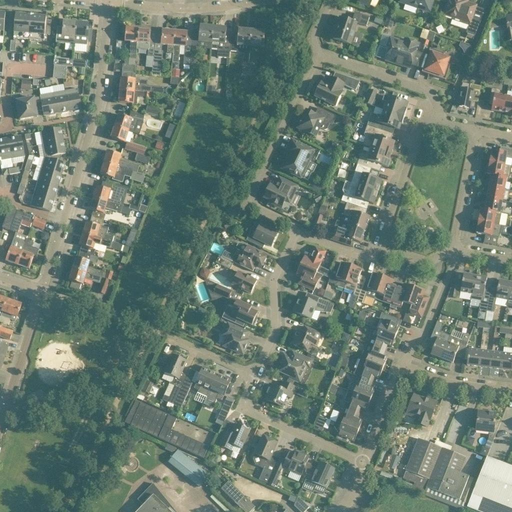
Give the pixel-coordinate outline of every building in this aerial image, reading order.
[(400,0),(400,2),(429,12),(433,0),(400,0)] [(466,33),(475,36),(481,21),(472,18),(476,7),(461,2),(461,0),(449,0),(445,15),(461,20),(460,24),(468,26),(466,33)] [(369,18),(355,13),(352,21),(340,17),(337,26),(335,31),(335,32),(333,39),(351,45),(351,44),(350,44),(357,24),(366,27),(369,18)] [(15,15),(13,39),(21,39),(23,16),(15,15)] [(23,16),(21,39),(29,40),(30,24),(28,23),(29,15),(28,15),(28,16),(23,16)] [(30,24),(29,40),(36,41),(38,17),(34,16),(33,16),(33,24),(30,24)] [(46,18),(38,17),(36,41),(44,41),(45,35),(45,31),(46,25),(46,21),(46,18)] [(388,18),(385,26),(391,28),(394,20),(388,18)] [(75,45),(77,23),(70,22),(70,21),(64,20),(64,22),(63,29),(57,29),(56,43),(75,45)] [(77,23),(75,45),(87,46),(87,42),(88,38),(88,30),(89,24),(77,23)] [(206,49),(211,50),(213,28),(200,26),(200,32),(194,32),(192,48),(198,48),(206,49)] [(137,49),(139,29),(127,28),(126,42),(131,43),(129,60),(136,60),(137,49)] [(213,28),(211,50),(218,50),(217,58),(230,59),(232,35),(226,35),(227,29),(213,28)] [(151,30),(139,29),(137,49),(148,50),(148,57),(155,57),(155,51),(156,41),(150,41),(151,30)] [(165,31),(163,31),(162,46),(168,46),(167,53),(173,53),(175,32),(170,32),(171,31),(170,30),(166,29),(165,30),(165,31)] [(237,45),(250,47),(252,31),(238,30),(237,45)] [(420,38),(426,40),(429,32),(423,30),(420,38)] [(252,31),(250,47),(264,48),(265,32),(252,31)] [(175,32),(173,53),(173,54),(172,63),(179,64),(180,47),(186,48),(188,33),(175,32)] [(429,32),(426,40),(432,42),(435,34),(429,32)] [(386,61),(396,64),(396,62),(411,67),(417,48),(418,44),(408,40),(406,44),(390,39),(387,48),(390,49),(386,61)] [(444,55),(430,49),(422,73),(445,81),(450,66),(448,65),(450,59),(443,56),(444,55)] [(160,76),(163,52),(155,51),(155,57),(153,76),(160,76)] [(55,59),(54,66),(67,67),(73,67),(73,61),(55,59)] [(242,71),(254,72),(255,63),(243,62),(242,71)] [(134,74),(135,66),(123,65),(122,73),(134,74)] [(65,79),(67,67),(54,66),(53,78),(65,79)] [(473,71),(472,77),(482,79),(483,73),(473,71)] [(316,88),(315,90),(315,92),(317,94),(315,97),(324,101),(325,102),(329,103),(335,107),(342,92),(341,91),(344,86),(356,92),(360,82),(346,77),(343,84),(332,79),(330,78),(327,85),(326,88),(321,85),(319,88),(317,88),(316,88)] [(121,79),(120,91),(152,94),(164,95),(164,89),(136,86),(136,80),(121,79)] [(22,81),(21,89),(31,90),(31,82),(22,81)] [(208,86),(207,95),(225,98),(227,82),(219,81),(219,87),(208,86)] [(470,109),(472,101),(478,103),(481,87),(470,85),(469,90),(461,88),(459,97),(458,107),(470,109)] [(491,110),(503,113),(506,97),(498,96),(499,90),(492,89),(491,94),(489,104),(492,105),(491,110)] [(68,92),(65,92),(69,111),(82,109),(79,97),(79,95),(78,90),(68,92)] [(375,98),(378,93),(370,90),(364,103),(372,107),(372,105),(375,98)] [(151,100),(152,94),(120,91),(119,104),(137,105),(137,98),(144,99),(151,100)] [(59,93),(53,94),(56,114),(69,111),(65,92),(59,93)] [(53,94),(40,96),(41,103),(43,111),(44,116),(56,114),(53,94)] [(385,96),(383,102),(386,104),(384,111),(405,117),(407,110),(406,110),(408,104),(385,96)] [(511,98),(506,97),(503,113),(511,114),(511,117),(511,98)] [(34,98),(30,99),(32,113),(36,112),(37,117),(38,117),(37,112),(43,111),(41,103),(35,104),(34,98)] [(30,99),(17,101),(20,120),(33,118),(32,113),(30,99)] [(147,107),(145,114),(146,115),(151,116),(159,118),(161,110),(147,107)] [(299,131),(303,132),(304,131),(315,137),(320,128),(326,131),(330,124),(332,125),(336,117),(318,109),(315,115),(306,110),(305,113),(304,112),(301,118),(302,118),(298,128),(300,129),(299,131)] [(371,114),(367,126),(384,132),(386,126),(399,130),(401,124),(402,125),(405,117),(384,111),(382,117),(371,114)] [(129,119),(119,115),(115,127),(129,132),(134,133),(138,121),(143,123),(145,114),(131,112),(129,119)] [(373,142),(371,148),(391,155),(393,150),(392,150),(395,142),(382,138),(384,132),(367,126),(364,136),(373,142)] [(125,143),(129,132),(115,127),(111,139),(125,143)] [(61,130),(41,133),(43,146),(63,142),(61,130)] [(168,131),(165,138),(171,140),(174,133),(168,131)] [(9,140),(13,160),(26,158),(23,147),(22,137),(9,140)] [(0,141),(0,161),(0,162),(13,160),(9,140),(0,141)] [(292,141),(288,148),(290,149),(288,154),(289,154),(282,169),(301,178),(305,169),(306,169),(310,162),(308,162),(313,151),(292,141)] [(43,146),(46,159),(62,159),(62,156),(66,155),(63,142),(43,146)] [(161,150),(163,144),(158,142),(155,148),(161,150)] [(125,150),(137,154),(144,156),(146,149),(127,143),(125,150)] [(369,155),(361,154),(357,165),(373,170),(376,164),(388,168),(391,160),(390,160),(391,155),(371,148),(369,155)] [(492,150),(490,163),(504,166),(506,158),(511,159),(511,150),(507,149),(501,148),(501,149),(500,152),(492,150)] [(107,152),(104,163),(137,173),(139,167),(120,161),(121,156),(107,152)] [(143,156),(144,156),(137,154),(135,161),(148,165),(150,158),(143,156)] [(46,159),(42,171),(62,176),(65,164),(61,163),(62,159),(46,159)] [(24,171),(30,172),(33,162),(28,160),(24,171)] [(104,163),(100,176),(113,179),(113,180),(123,183),(125,176),(132,179),(132,181),(143,184),(146,175),(137,173),(104,163)] [(487,175),(491,176),(506,178),(509,178),(511,167),(504,166),(490,163),(487,175)] [(371,170),(357,165),(353,178),(359,180),(360,182),(358,186),(378,193),(382,181),(369,176),(371,170)] [(42,171),(38,183),(58,189),(62,176),(42,171)] [(491,176),(489,187),(504,190),(506,178),(491,176)] [(297,187),(280,179),(275,188),(270,186),(264,198),(270,201),(269,203),(281,208),(285,201),(289,203),(297,187)] [(38,183),(35,195),(55,201),(58,189),(38,183)] [(97,187),(93,199),(116,206),(122,188),(114,186),(102,183),(101,188),(97,187)] [(316,184),(313,189),(321,193),(323,187),(316,184)] [(344,194),(341,201),(358,207),(360,200),(374,205),(378,193),(358,186),(357,191),(356,191),(349,190),(347,195),(344,194)] [(489,187),(487,199),(502,202),(504,190),(489,187)] [(35,195),(31,207),(51,213),(55,201),(35,195)] [(90,204),(89,208),(91,209),(90,211),(93,212),(104,215),(106,209),(121,213),(129,216),(130,213),(131,210),(123,207),(116,206),(93,199),(92,204),(90,204)] [(487,199),(485,210),(485,211),(500,214),(500,213),(502,202),(487,199)] [(341,201),(341,202),(345,203),(347,204),(343,216),(350,218),(348,225),(365,231),(370,217),(365,216),(367,210),(358,207),(341,201)] [(230,204),(226,212),(237,217),(240,209),(230,204)] [(138,212),(145,214),(148,208),(141,205),(138,212)] [(322,205),(319,213),(325,215),(327,207),(322,205)] [(10,208),(2,228),(11,231),(18,211),(10,208)] [(481,209),(479,222),(499,226),(501,214),(500,213),(500,214),(485,211),(485,210),(481,209)] [(18,211),(11,231),(16,233),(18,234),(21,225),(23,220),(32,223),(34,218),(18,211)] [(32,223),(32,224),(33,225),(44,230),(47,222),(34,218),(32,223)] [(337,221),(330,240),(335,242),(342,244),(350,247),(353,247),(353,248),(355,242),(358,243),(361,244),(365,231),(348,225),(340,222),(337,221)] [(499,226),(479,222),(476,234),(491,237),(491,236),(499,238),(501,226),(499,226)] [(87,223),(83,234),(112,242),(113,237),(106,235),(108,229),(87,223)] [(249,234),(246,241),(263,249),(265,244),(271,247),(277,234),(260,226),(254,237),(249,234)] [(132,229),(129,237),(134,240),(138,232),(132,229)] [(83,247),(82,253),(92,256),(95,245),(100,246),(100,245),(118,251),(119,250),(122,251),(123,246),(112,243),(112,242),(83,234),(80,246),(83,247)] [(11,248),(6,261),(18,266),(25,243),(14,238),(14,239),(11,248)] [(25,243),(18,266),(29,270),(34,257),(37,258),(39,251),(32,248),(34,242),(27,240),(27,239),(25,243)] [(224,251),(222,257),(234,263),(253,272),(256,267),(260,269),(267,256),(247,247),(245,253),(237,250),(234,256),(224,251)] [(305,256),(300,266),(317,273),(323,276),(330,279),(331,276),(332,271),(320,266),(324,257),(326,253),(315,248),(313,252),(310,258),(305,256)] [(76,258),(73,269),(102,278),(103,273),(104,272),(88,267),(92,256),(82,253),(80,259),(76,258)] [(219,256),(216,263),(230,270),(234,263),(222,257),(219,256)] [(335,286),(344,289),(352,266),(341,263),(339,269),(334,267),(332,271),(331,276),(330,279),(328,283),(335,285),(335,286)] [(300,266),(296,276),(301,278),(298,284),(309,289),(314,291),(317,283),(313,280),(317,273),(300,266)] [(352,266),(344,289),(354,293),(353,295),(359,297),(361,290),(365,278),(360,276),(362,270),(352,266)] [(206,278),(208,270),(200,268),(198,277),(206,278)] [(100,283),(102,278),(73,269),(69,281),(83,285),(85,279),(93,282),(93,281),(100,283)] [(257,282),(238,272),(232,285),(251,294),(257,282)] [(359,297),(357,303),(363,305),(366,297),(375,300),(377,294),(383,277),(373,274),(366,292),(361,290),(359,297)] [(471,300),(472,294),(475,277),(464,275),(461,286),(455,285),(453,298),(471,301),(471,300)] [(383,277),(377,294),(387,297),(385,303),(391,305),(397,288),(392,286),(393,281),(383,277)] [(472,294),(471,300),(481,302),(479,310),(487,312),(489,304),(489,300),(490,296),(484,295),(487,279),(475,277),(472,294)] [(103,280),(98,293),(104,295),(109,282),(103,280)] [(489,304),(487,312),(493,313),(496,298),(507,301),(511,284),(499,282),(496,297),(490,296),(489,300),(489,304)] [(414,288),(404,284),(402,290),(397,288),(391,305),(390,308),(395,310),(397,306),(401,308),(403,303),(409,305),(414,288)] [(217,285),(214,293),(223,297),(229,299),(232,292),(217,285)] [(320,287),(317,293),(323,296),(326,290),(320,287)] [(411,306),(408,314),(421,319),(422,316),(429,299),(423,296),(425,291),(414,288),(409,305),(411,306)] [(326,292),(324,297),(331,300),(333,295),(326,292)] [(321,299),(316,297),(307,293),(305,299),(300,297),(296,307),(297,307),(295,313),(294,312),(294,313),(303,317),(310,320),(314,312),(331,314),(334,305),(321,300),(321,299)] [(351,300),(349,307),(355,309),(357,303),(359,297),(353,295),(353,294),(351,300)] [(2,313),(1,316),(6,318),(16,321),(22,305),(7,299),(2,313)] [(226,308),(222,318),(238,325),(243,327),(245,322),(252,326),(253,324),(254,324),(257,318),(256,317),(256,316),(252,314),(253,311),(251,309),(251,308),(240,303),(237,301),(235,305),(232,311),(226,308)] [(376,318),(372,328),(396,337),(400,327),(395,325),(397,319),(382,313),(379,319),(376,318)] [(431,354),(442,359),(451,336),(440,332),(443,324),(437,322),(431,337),(437,339),(431,354)] [(246,339),(248,333),(228,324),(223,335),(227,338),(224,346),(243,355),(247,347),(245,346),(248,340),(246,339)] [(0,336),(10,340),(13,332),(3,328),(0,327),(0,336)] [(321,334),(308,328),(305,335),(296,331),(293,338),(294,339),(292,345),(317,357),(319,352),(318,351),(318,349),(317,348),(315,347),(321,334)] [(370,338),(367,344),(384,351),(386,345),(392,347),(396,337),(372,328),(369,337),(370,338)] [(451,336),(442,359),(453,363),(460,344),(466,347),(470,336),(464,334),(461,341),(451,336)] [(0,355),(4,357),(8,345),(0,342),(0,355)] [(363,352),(360,359),(383,369),(387,358),(382,356),(384,351),(367,344),(364,352),(363,352)] [(469,349),(467,365),(478,367),(480,351),(469,349)] [(480,351),(478,367),(490,368),(492,352),(480,351)] [(492,352),(490,368),(501,370),(503,354),(492,352)] [(343,354),(338,367),(344,369),(349,356),(343,354)] [(511,354),(503,354),(501,370),(511,371),(511,354)] [(174,405),(187,376),(181,373),(186,362),(172,356),(165,373),(174,377),(171,385),(174,386),(169,398),(164,396),(162,400),(174,405)] [(283,364),(280,372),(290,376),(290,378),(294,380),(301,383),(307,368),(309,369),(313,361),(302,356),(299,362),(284,356),(281,363),(283,364)] [(357,376),(356,376),(372,383),(374,377),(379,379),(383,369),(360,359),(354,375),(357,376)] [(197,393),(207,397),(216,375),(205,370),(206,368),(203,367),(199,376),(196,384),(194,389),(198,391),(197,393)] [(338,369),(335,376),(341,378),(344,372),(338,369)] [(216,375),(207,397),(216,401),(217,399),(222,401),(231,380),(229,378),(228,380),(216,375)] [(187,376),(174,405),(181,408),(193,382),(186,379),(187,376)] [(351,383),(348,391),(371,400),(375,390),(370,388),(372,383),(356,376),(353,384),(351,383)] [(147,381),(146,383),(145,385),(144,384),(141,390),(143,391),(143,392),(148,394),(154,384),(147,381)] [(296,387),(293,386),(292,386),(286,383),(284,382),(281,389),(272,385),(265,400),(282,408),(286,398),(287,397),(291,399),(293,393),(296,387)] [(346,402),(343,408),(359,414),(361,408),(367,410),(371,400),(348,391),(344,402),(346,402)] [(415,424),(427,428),(437,404),(422,398),(422,396),(416,393),(415,395),(414,395),(412,401),(410,400),(408,405),(410,406),(408,412),(418,416),(415,424)] [(223,427),(228,414),(234,401),(227,397),(215,424),(223,427)] [(141,403),(130,426),(204,459),(205,457),(209,447),(171,431),(176,420),(169,416),(142,403),(142,404),(141,403)] [(340,413),(336,423),(358,432),(362,422),(357,420),(359,414),(343,408),(341,413),(340,413)] [(496,413),(478,411),(476,431),(489,433),(488,439),(494,440),(500,423),(495,421),(496,413)] [(326,419),(323,418),(319,416),(314,429),(320,432),(321,431),(322,431),(327,420),(325,419),(326,419)] [(358,432),(336,423),(334,427),(338,434),(336,438),(353,445),(358,432)] [(219,435),(217,439),(221,441),(219,446),(231,451),(238,454),(240,449),(242,449),(244,444),(246,441),(247,437),(250,431),(235,425),(232,432),(229,430),(226,429),(224,433),(224,434),(220,432),(219,433),(219,435)] [(263,437),(255,455),(262,458),(258,467),(264,469),(259,480),(268,484),(271,477),(273,473),(277,465),(279,459),(272,455),(273,451),(277,444),(263,437)] [(467,437),(464,443),(471,446),(473,440),(467,437)] [(403,479),(426,488),(442,448),(418,439),(403,479)] [(442,448),(426,488),(427,488),(426,488),(459,501),(469,477),(460,473),(466,458),(450,451),(442,448)] [(285,462),(283,467),(301,475),(304,468),(305,467),(306,464),(309,458),(305,456),(305,455),(302,453),(300,454),(296,452),(294,456),(289,453),(285,462)] [(511,511),(511,467),(487,457),(483,466),(467,507),(478,511),(511,511)] [(307,476),(304,483),(315,488),(316,484),(326,489),(334,469),(330,467),(330,465),(326,463),(325,465),(320,463),(317,469),(311,467),(307,476)] [(268,484),(268,485),(276,488),(280,481),(277,480),(283,468),(277,465),(273,473),(271,477),(268,484)] [(195,467),(187,478),(200,487),(208,477),(195,467)] [(219,490),(241,511),(252,511),(256,508),(228,481),(219,490)] [(170,511),(153,496),(141,508),(145,511),(170,511)] [(297,498),(294,506),(300,511),(304,511),(308,508),(297,498)]
